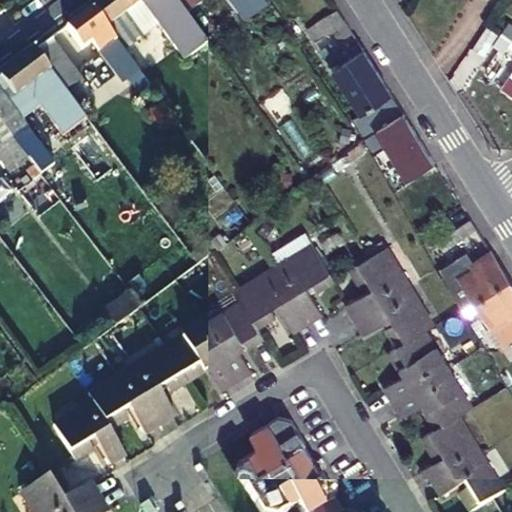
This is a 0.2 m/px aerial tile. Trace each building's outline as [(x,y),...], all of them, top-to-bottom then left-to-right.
[(172,0),(104,0),(92,9),(120,45),(140,30),(128,14),(144,3),(181,50),(199,37),(185,17),(172,0)] [(172,0),(185,17),(201,5),(196,0),(172,0)] [(248,0),(251,4),(256,10),(271,0),(270,0),(248,0)] [(92,9),(65,29),(83,51),(91,44),(100,55),(103,53),(116,70),(126,82),(139,72),(120,45),(92,9)] [(318,23),(327,36),(338,29),(345,39),(352,35),(337,11),(318,23)] [(316,42),(327,36),(318,23),(308,29),(316,42)] [(499,37),(510,44),(511,41),(511,30),(507,27),(499,37)] [(391,95),(363,52),(344,63),(340,56),(327,36),(316,42),(361,113),(391,95)] [(510,44),(499,37),(493,47),(503,54),(510,44)] [(72,102),(77,108),(102,89),(90,74),(82,80),(51,39),(35,51),(49,72),(64,92),(72,102)] [(344,63),(363,52),(358,44),(340,56),(344,63)] [(28,88),(49,72),(35,51),(0,78),(15,98),(28,88)] [(111,74),(116,70),(103,53),(100,55),(98,57),(111,74)] [(49,102),(64,92),(49,72),(28,88),(43,107),(49,102)] [(64,92),(49,102),(57,113),(72,102),(64,92)] [(0,123),(1,124),(27,160),(41,150),(0,95),(0,123)] [(65,121),(70,127),(83,118),(83,117),(78,111),(65,121)] [(0,162),(8,174),(27,160),(1,124),(0,125),(0,162)] [(427,248),(438,242),(455,230),(449,219),(421,237),(427,248)] [(455,230),(438,242),(443,250),(477,229),(471,220),(455,230)] [(273,272),(306,324),(319,316),(304,290),(310,286),(314,293),(332,282),(311,248),(273,272)] [(356,322),(408,289),(385,251),(350,272),(361,289),(368,286),(372,292),(347,307),(356,322)] [(510,281),(491,253),(471,266),(473,268),(460,276),(476,302),(507,283),(510,281)] [(473,268),(471,266),(469,261),(456,269),(460,276),(473,268)] [(240,303),(255,329),(274,317),(270,311),(276,308),(292,333),(306,324),(273,272),(235,296),(240,303)] [(511,328),(505,333),(497,322),(503,318),(508,325),(511,322),(511,284),(510,281),(507,283),(476,302),(511,359),(511,328)] [(408,289),(356,322),(365,337),(391,321),(395,327),(388,331),(399,350),(425,334),(433,329),(408,289)] [(130,294),(103,309),(112,323),(138,309),(130,294)] [(202,327),(234,380),(249,371),(238,354),(262,339),(255,329),(240,303),(202,327)] [(505,333),(511,328),(511,322),(508,325),(503,318),(497,322),(505,333)] [(162,351),(184,387),(208,372),(219,390),(234,380),(202,327),(162,351)] [(425,334),(399,350),(389,356),(403,380),(385,391),(394,407),(449,374),(425,334)] [(124,376),(158,428),(173,419),(156,392),(162,389),(168,397),(184,387),(162,351),(124,376)] [(449,374),(394,407),(403,422),(422,410),(436,433),(459,419),(472,411),(449,374)] [(92,405),(109,433),(126,422),(122,415),(127,412),(143,438),(158,428),(124,376),(88,398),(92,405)] [(109,433),(92,405),(53,430),(74,464),(98,448),(110,467),(124,458),(109,433)] [(335,511),(333,507),(338,494),(324,472),(321,474),(305,448),(307,446),(293,421),(280,419),(253,436),(261,450),(241,462),(234,476),(256,511),(291,511),(296,509),(298,511),(335,511)] [(459,419),(436,433),(424,440),(435,458),(441,454),(444,461),(424,474),(432,488),(482,458),(459,419)] [(482,458),(432,488),(442,503),(462,490),(465,496),(460,499),(467,511),(478,511),(492,504),(505,496),(482,458)] [(27,511),(79,511),(96,502),(88,489),(61,505),(57,498),(64,494),(53,477),(19,498),(27,511)] [(102,511),(96,502),(79,511),(102,511)]
